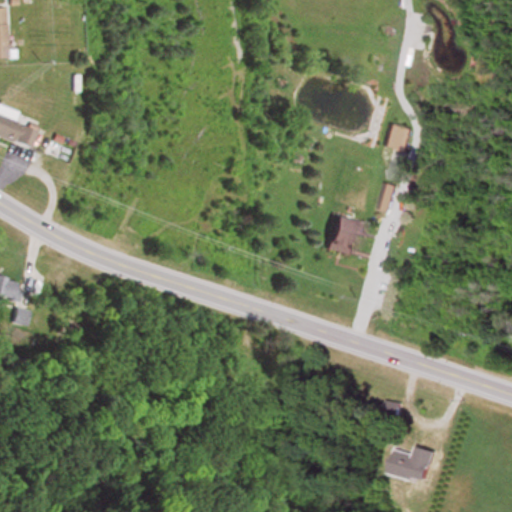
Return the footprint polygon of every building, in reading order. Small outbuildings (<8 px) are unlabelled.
[(0,141),(29,150),(35,133),(14,125),(16,119),(0,113),(0,141)] [(406,153),(411,134),(391,128),(386,148),(406,153)] [(360,226),(330,219),(323,251),(353,258),(360,226)] [(18,284),(0,278),(0,297),(13,302),(18,284)] [(400,450),(393,474),(429,485),(438,453),(420,448),(418,456),(400,450)]
